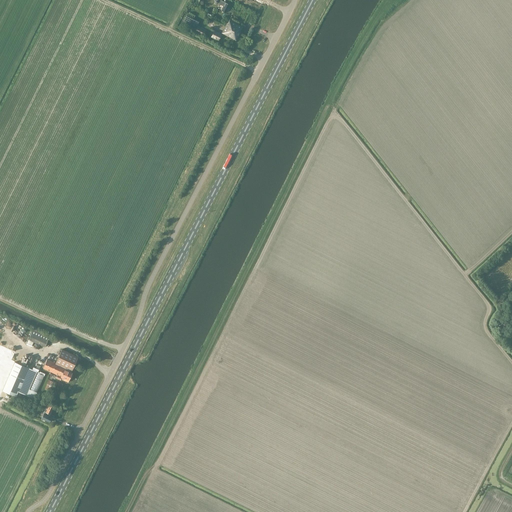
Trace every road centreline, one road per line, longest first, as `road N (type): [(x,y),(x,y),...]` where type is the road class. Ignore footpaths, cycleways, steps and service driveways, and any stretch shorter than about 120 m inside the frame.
road 1 (unclassified): [(294,0),(46,497),(27,511)]
road 2 (track): [(388,0),(125,511)]
road 3 (primary): [(49,511),(312,0)]
road 4 (track): [(463,274),(328,104)]
road 5 (track): [(511,363),(486,331),(488,306),(463,274),(511,228)]
road 6 (track): [(257,72),(101,0)]
road 7 (track): [(0,410),(43,431),(3,511)]
road 8 (track): [(0,299),(122,348)]
